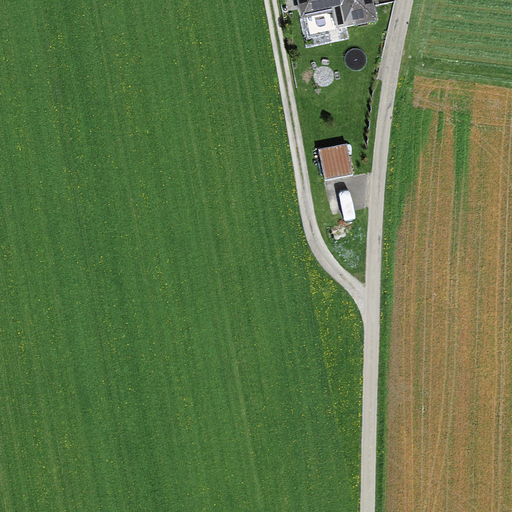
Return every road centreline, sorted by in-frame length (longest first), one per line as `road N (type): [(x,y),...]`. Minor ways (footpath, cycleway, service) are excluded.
road 1 (unclassified): [(405,0),(386,94),(369,301),(367,511)]
road 2 (track): [(369,301),(312,235),(268,0)]
